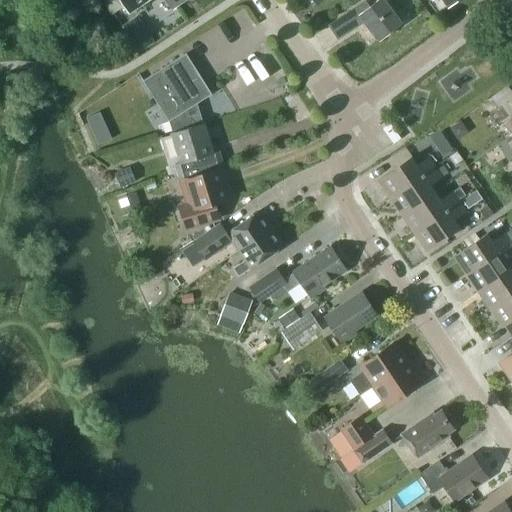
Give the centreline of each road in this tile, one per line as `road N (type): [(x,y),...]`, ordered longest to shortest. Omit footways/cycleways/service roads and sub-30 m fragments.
road 1 (residential): [(511,451),(355,225),(338,145),(343,118)]
road 2 (residential): [(343,118),(498,0)]
road 3 (residential): [(343,118),(257,0)]
